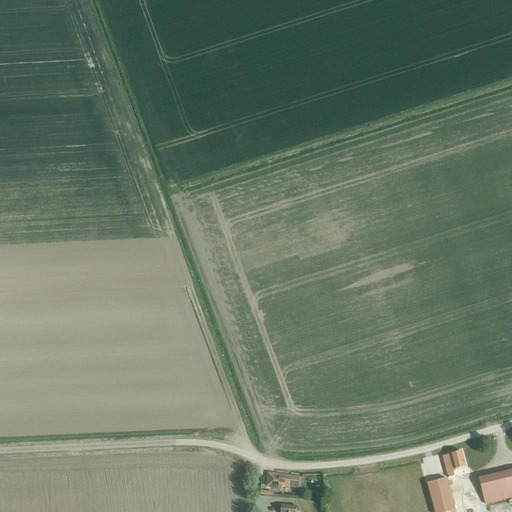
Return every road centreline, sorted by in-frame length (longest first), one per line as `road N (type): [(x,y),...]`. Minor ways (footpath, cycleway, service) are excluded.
road 1 (unclassified): [(0,450),(198,442),(296,466),(381,458),(511,423)]
road 2 (track): [(249,456),(90,0)]
